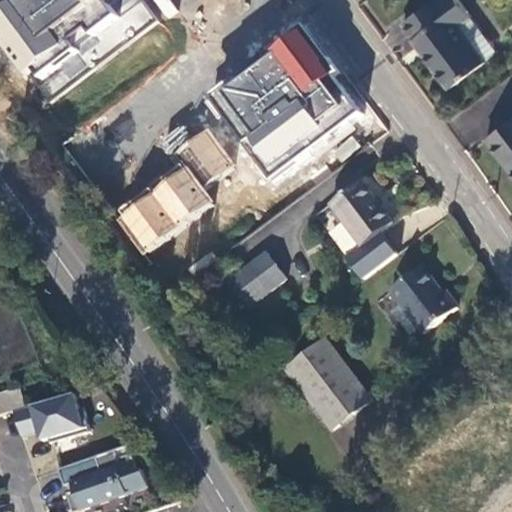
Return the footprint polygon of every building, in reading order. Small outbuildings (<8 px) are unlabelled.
[(0,0),(0,44),(47,107),(160,22),(143,0),(0,0)] [(170,0),(151,0),(167,20),(179,11),(170,0)] [(406,35),(419,53),(456,26),(451,19),(462,10),(454,0),(417,0),(398,15),(408,30),(406,35)] [(460,34),(456,26),(419,53),(442,85),(476,60),(472,53),(489,42),(476,22),(460,34)] [(203,95),(275,182),(368,117),(301,28),(203,95)] [(511,113),(481,136),(511,178),(511,113)] [(234,167),(207,132),(173,155),(183,168),(114,215),(144,259),(213,202),(205,191),(234,167)] [(357,281),(385,260),(370,239),(390,224),(359,184),(327,208),(357,247),(341,259),(357,281)] [(266,257),(232,283),(248,306),(284,282),(266,257)] [(416,270),(384,292),(416,337),(449,311),(439,295),(436,297),(416,270)] [(361,402),(316,342),(278,371),(322,432),(361,402)] [(28,403),(37,441),(86,429),(76,391),(28,403)] [(16,394),(0,399),(0,421),(1,421),(23,415),(16,394)] [(511,456),(511,437),(487,404),(410,462),(444,507),(511,456)] [(116,461),(59,481),(64,497),(71,495),(74,503),(67,505),(69,511),(110,511),(149,499),(143,481),(138,483),(133,466),(119,470),(116,461)]
